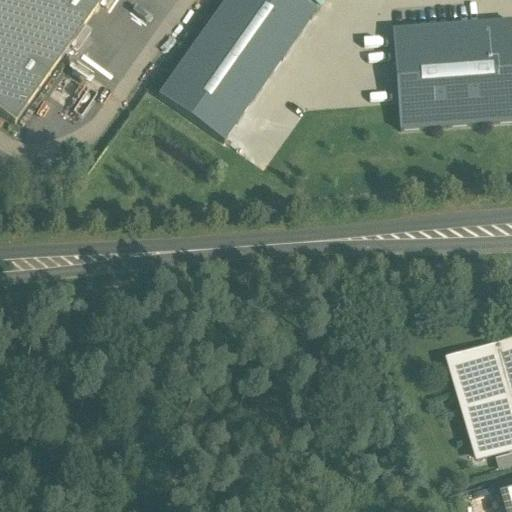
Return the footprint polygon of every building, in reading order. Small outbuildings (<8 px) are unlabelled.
[(0,0),(0,117),(14,127),(104,0),(0,0)] [(224,0),(155,98),(224,147),(316,17),(292,0),(224,0)] [(511,24),(391,33),(398,132),(511,124),(511,24)] [(511,346),(449,365),(477,462),(511,452),(511,346)] [(511,458),(495,463),(498,475),(511,470),(511,458)]
